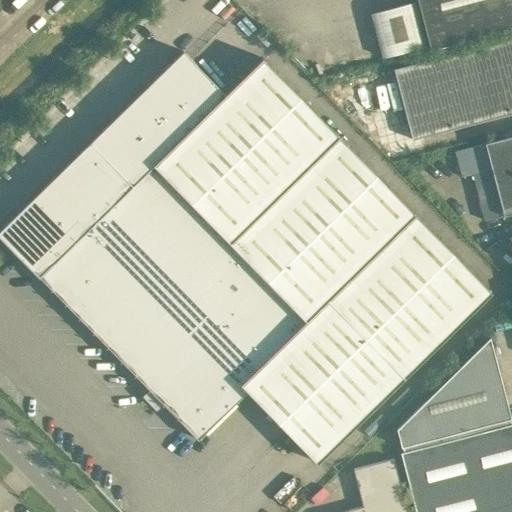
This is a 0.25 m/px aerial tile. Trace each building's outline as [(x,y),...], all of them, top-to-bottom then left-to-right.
[(511,0),(416,0),(430,50),(511,28),(511,0)] [(371,13),(383,58),(426,47),(414,2),(371,13)] [(511,112),(511,37),(393,69),(411,139),(511,112)] [(182,51),(161,72),(203,115),(224,94),(182,51)] [(317,462),(491,292),(262,58),(224,94),(203,115),(188,129),(167,150),(153,164),(131,185),(110,206),(95,220),(74,241),(60,255),(38,276),(198,439),(247,391),(317,462)] [(146,86),(188,129),(203,115),(161,72),(146,86)] [(125,107),(167,150),(188,129),(146,86),(125,107)] [(111,121),(153,164),(167,150),(125,107),(111,121)] [(89,142),(131,185),(153,164),(111,121),(89,142)] [(511,212),(511,135),(484,143),(503,215),(511,212)] [(68,163),(110,206),(131,185),(89,142),(68,163)] [(54,177),(95,220),(110,206),(68,163),(54,177)] [(32,198),(74,241),(95,220),(54,177),(32,198)] [(18,212),(60,255),(74,241),(32,198),(18,212)] [(0,229),(0,236),(38,276),(60,255),(18,212),(0,229)] [(511,511),(511,423),(510,424),(488,337),(394,429),(415,511),(511,511)] [(407,511),(393,458),(353,468),(363,505),(337,511),(407,511)]
